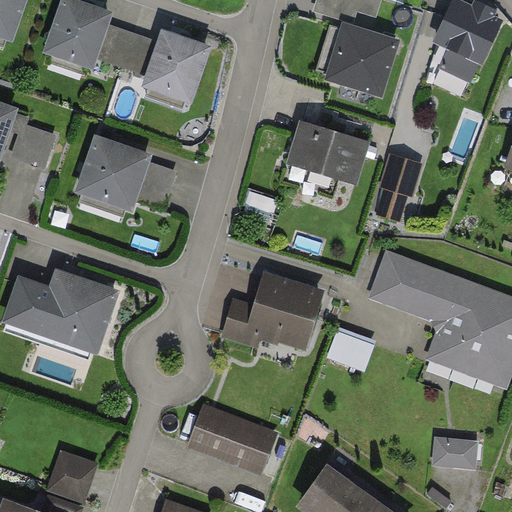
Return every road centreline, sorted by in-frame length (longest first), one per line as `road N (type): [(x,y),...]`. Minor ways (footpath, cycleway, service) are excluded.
road 1 (residential): [(188,284),(255,37)]
road 2 (residential): [(188,284),(0,221)]
road 3 (residential): [(118,511),(156,387)]
